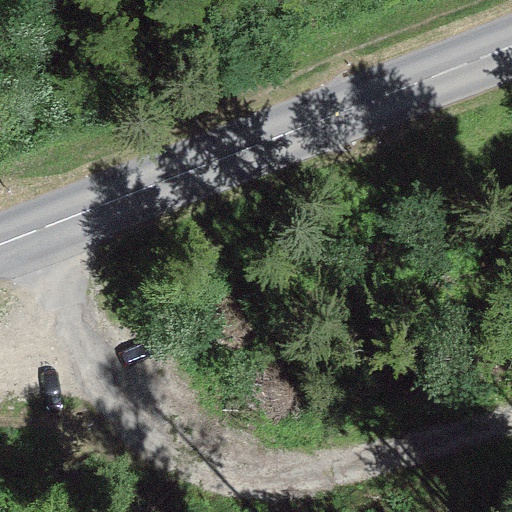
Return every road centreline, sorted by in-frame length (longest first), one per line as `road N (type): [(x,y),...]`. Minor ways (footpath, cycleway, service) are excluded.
road 1 (track): [(511,406),(322,455),(241,465),(188,453),(152,427),(118,385),(31,233)]
road 2 (tertiary): [(511,45),(0,245)]
